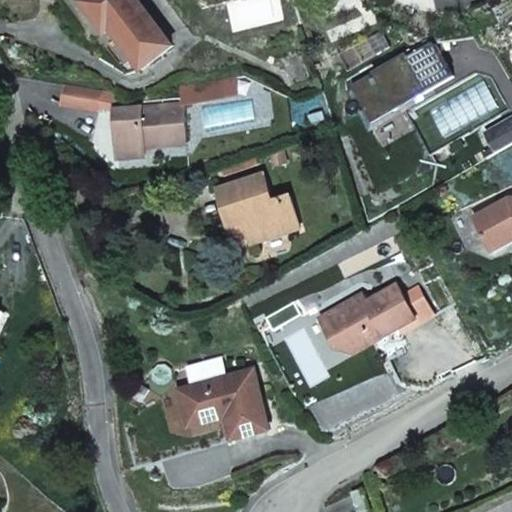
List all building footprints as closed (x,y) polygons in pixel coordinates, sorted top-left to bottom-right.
[(144,69),(175,46),(138,0),(82,0),(82,1),(99,22),(105,17),(144,69)] [(68,85),(65,105),(94,109),(97,90),(68,85)] [(97,90),(94,109),(101,110),(103,90),(97,90)] [(147,148),(189,144),(185,104),(118,111),(122,160),(148,157),(147,148)] [(427,149),(444,139),(428,110),(410,120),(427,149)] [(511,119),(488,134),(499,153),(511,145),(511,119)] [(223,167),(226,176),(257,165),(254,157),(223,167)] [(252,235),(254,244),(302,229),(291,196),(274,202),(265,176),(220,190),(231,226),(247,221),(252,235)] [(511,197),(509,198),(474,218),(491,247),(508,238),(511,237),(511,197)] [(236,240),(252,235),(247,221),(231,226),(236,240)] [(511,237),(508,238),(491,247),(494,252),(511,242),(511,237)] [(371,333),(381,327),(386,335),(400,326),(417,317),(413,309),(404,294),(397,282),(364,300),(360,292),(319,316),(337,347),(355,352),(375,341),(371,333)] [(418,286),(404,294),(413,309),(417,317),(400,326),(403,330),(433,313),(418,286)] [(252,367),(178,388),(189,425),(210,419),(214,412),(225,409),(233,438),(269,428),(252,367)] [(352,491),(360,511),(371,507),(363,486),(352,491)]
